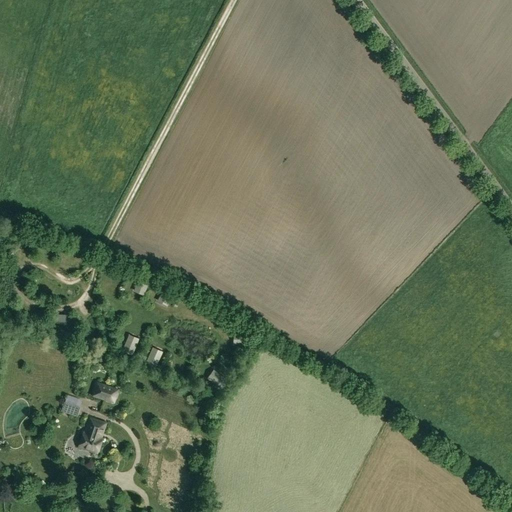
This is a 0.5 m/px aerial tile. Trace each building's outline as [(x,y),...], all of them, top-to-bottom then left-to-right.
[(143,295),(150,279),(139,275),(133,292),(143,295)] [(167,306),(175,290),(165,285),(157,301),(167,306)] [(128,334),(122,351),(132,355),(138,339),(128,334)] [(233,345),(250,345),(251,334),(233,334),(233,345)] [(152,347),(145,364),(155,368),(162,351),(152,347)] [(227,380),(213,370),(207,379),(221,389),(227,380)] [(118,390),(97,383),(92,396),(113,403),(118,390)] [(64,402),(61,411),(77,416),(79,407),(64,402)] [(83,433),(78,447),(97,453),(101,439),(100,438),(106,423),(89,418),(84,433),(83,433)]
